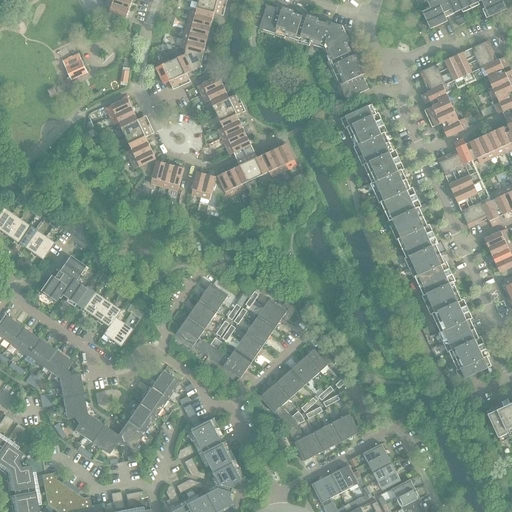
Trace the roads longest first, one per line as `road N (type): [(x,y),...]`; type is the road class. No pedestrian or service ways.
road 1 (residential): [(280,511),(232,409),(212,404),(192,374),(149,348),(127,368),(105,371),(0,275)]
road 2 (residential): [(401,73),(399,91),(424,164),(511,370)]
road 3 (residential): [(401,73),(430,50),(511,18)]
